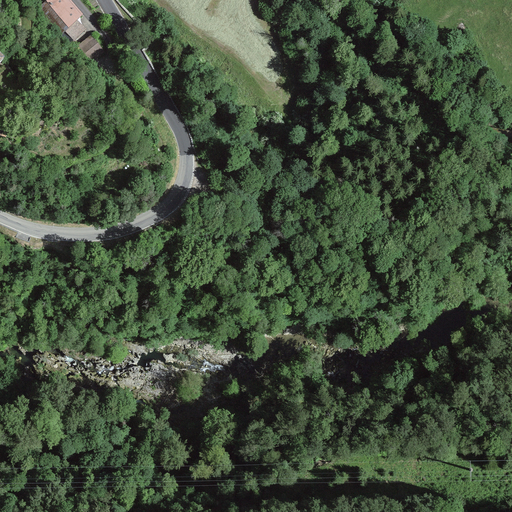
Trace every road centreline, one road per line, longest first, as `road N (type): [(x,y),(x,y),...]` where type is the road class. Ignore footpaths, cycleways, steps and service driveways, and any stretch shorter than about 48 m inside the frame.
road 1 (tertiary): [(0,215),(33,229),(89,234),(140,223),(178,193),(184,141),(104,0)]
road 2 (track): [(10,0),(50,94),(30,108),(0,97)]
